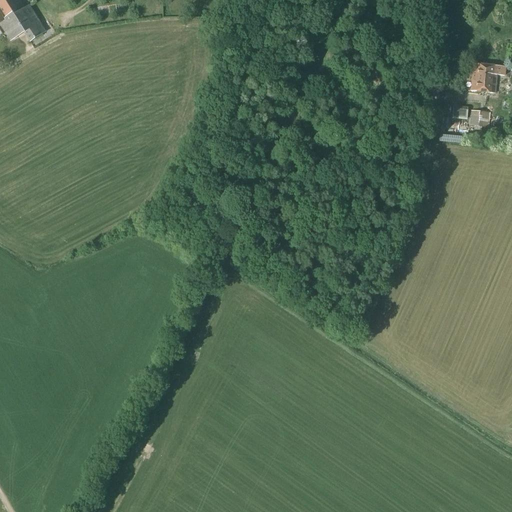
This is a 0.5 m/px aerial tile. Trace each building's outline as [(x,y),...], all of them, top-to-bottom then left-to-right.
[(25,8),(19,0),(0,0),(0,26),(10,41),(23,33),(30,42),(45,33),(28,6),(25,8)] [(473,65),(470,92),(494,94),(496,76),(504,77),(505,68),(473,65)] [(442,125),(443,108),(433,107),(432,125),(442,125)] [(468,110),(453,109),(452,121),(467,122),(468,110)] [(486,128),(488,113),(471,111),(469,126),(486,128)]
